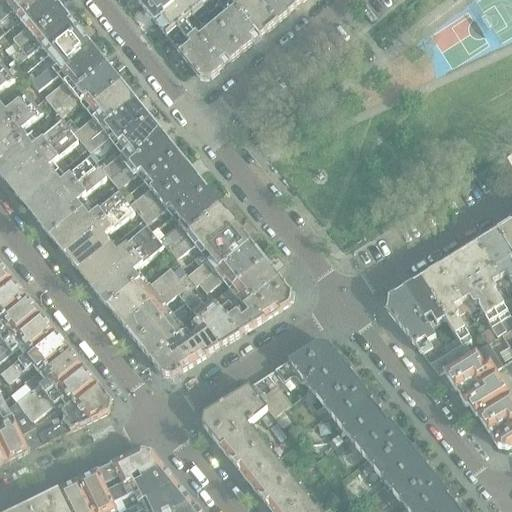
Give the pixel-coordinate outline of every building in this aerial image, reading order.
[(20,23),(48,0),(12,0),(0,10),(0,25),(10,17),(10,15),(14,16),(20,23)] [(0,0),(0,10),(12,0),(0,0)] [(10,58),(64,15),(51,0),(48,0),(20,23),(29,33),(24,33),(13,42),(16,45),(6,53),(10,58)] [(151,0),(134,0),(141,8),(151,0)] [(155,26),(188,0),(151,0),(141,8),(155,26)] [(193,18),(203,10),(205,12),(220,0),(188,0),(155,26),(166,40),(186,24),(193,18)] [(260,41),(227,0),(220,0),(205,12),(209,17),(220,8),(228,16),(217,26),(242,56),(260,41)] [(279,25),(258,0),(227,0),(260,41),(278,26),(277,26),(279,25)] [(296,10),(288,0),(258,0),(279,25),(288,17),(296,11),(295,11),(296,10)] [(288,0),(296,10),(309,0),(288,0)] [(48,58),(78,33),(64,15),(10,58),(18,68),(27,60),(38,53),(38,50),(42,51),(48,58)] [(242,56),(217,26),(206,34),(193,18),(186,24),(224,71),(242,56)] [(224,71),(186,24),(166,40),(194,75),(199,81),(210,82),(224,71)] [(39,94),(62,76),(92,50),(78,33),(48,58),(55,67),(32,85),(39,94)] [(68,83),(46,101),(54,111),(107,68),(92,50),(62,76),(68,83)] [(0,82),(9,75),(0,64),(0,82)] [(90,111),(121,86),(107,68),(54,111),(62,121),(84,103),(90,111)] [(0,95),(15,83),(9,75),(0,82),(0,95)] [(0,109),(0,138),(37,109),(46,102),(45,101),(39,94),(32,85),(30,83),(21,90),(13,96),(20,105),(6,116),(0,109)] [(82,147),(135,104),(121,86),(90,111),(96,119),(79,133),(73,138),(80,147),(81,146),(82,147)] [(119,146),(149,121),(135,104),(82,147),(90,156),(112,138),(119,146)] [(28,143),(22,135),(44,118),(37,109),(0,138),(0,167),(39,136),(38,135),(28,143)] [(110,182),(164,139),(149,121),(119,146),(125,155),(103,173),(110,182)] [(0,177),(9,188),(78,132),(72,126),(65,131),(63,128),(44,143),(39,136),(0,167),(0,177)] [(56,181),(49,172),(80,147),(73,138),(79,133),(78,132),(9,188),(23,207),(56,181)] [(147,182),(178,157),(164,139),(110,182),(119,192),(126,200),(129,198),(123,189),(141,174),(147,182)] [(139,218),(192,175),(178,157),(147,182),(154,190),(131,208),(139,218)] [(37,224),(99,173),(91,162),(61,187),(56,181),(23,207),(37,224)] [(106,182),(99,173),(37,224),(51,241),(83,214),(82,213),(96,203),(90,196),(106,182)] [(176,218),(207,192),(192,175),(139,218),(147,228),(170,210),(176,218)] [(168,253),(221,210),(207,192),(176,218),(183,226),(164,241),(160,244),(165,250),(168,253)] [(65,258),(127,208),(119,198),(89,222),(83,214),(51,241),(65,258)] [(111,248),(105,241),(135,217),(127,208),(65,258),(78,275),(111,248)] [(205,253),(236,228),(221,210),(168,253),(176,263),(199,245),(205,253)] [(511,225),(497,235),(511,259),(511,225)] [(196,290),(199,287),(250,246),(236,228),(205,253),(212,261),(188,280),(186,278),(179,283),(186,291),(188,289),(191,293),(196,289),(196,290)] [(92,292),(161,237),(157,233),(151,237),(147,232),(117,257),(111,248),(78,275),(92,292)] [(511,259),(497,235),(477,247),(499,283),(504,289),(510,286),(511,288),(511,259)] [(140,284),(134,276),(165,250),(160,244),(164,241),(161,237),(92,292),(107,310),(140,284)] [(229,292),(264,264),(250,246),(199,287),(207,297),(223,284),(229,292)] [(492,287),(499,283),(477,247),(438,272),(460,307),(468,302),(474,311),(482,312),(481,317),(490,330),(487,332),(494,343),(506,336),(499,325),(507,319),(498,304),(494,302),(497,294),(492,287)] [(230,322),(279,282),(264,264),(229,292),(230,292),(215,304),(230,322)] [(0,291),(12,282),(0,267),(0,291)] [(121,328),(178,282),(170,272),(146,292),(140,284),(107,310),(121,328)] [(452,312),(460,307),(438,272),(420,283),(445,325),(456,342),(460,349),(464,347),(467,351),(468,349),(471,347),(458,327),(455,326),(457,319),(452,312)] [(0,321),(26,300),(12,282),(0,291),(0,321)] [(172,316),(165,308),(178,297),(186,291),(179,283),(178,282),(121,328),(135,346),(172,316)] [(242,337),(289,308),(290,308),(291,297),(279,282),(230,322),(242,337)] [(445,325),(420,283),(402,294),(421,325),(423,324),(424,323),(430,320),(436,330),(445,325)] [(230,322),(215,304),(214,305),(211,302),(203,308),(191,293),(188,289),(186,291),(178,297),(191,314),(201,324),(209,335),(222,350),(242,337),(230,322)] [(435,340),(424,323),(423,324),(421,325),(402,294),(388,303),(387,313),(430,368),(447,358),(442,351),(441,351),(439,348),(440,348),(435,340)] [(0,350),(41,318),(26,300),(0,321),(0,327),(4,332),(0,334),(0,350)] [(150,364),(201,324),(191,314),(178,324),(172,316),(135,346),(150,364)] [(0,365),(19,350),(25,358),(54,334),(41,318),(0,350),(0,365)] [(201,324),(150,364),(162,379),(173,381),(207,359),(196,345),(209,335),(201,324)] [(487,332),(481,336),(488,347),(494,343),(487,332)] [(39,376),(68,352),(54,334),(25,358),(0,378),(8,387),(33,368),(39,376)] [(222,350),(209,335),(196,345),(207,359),(222,350)] [(456,342),(442,351),(447,358),(452,355),(460,349),(456,342)] [(310,392),(345,364),(340,357),(337,359),(328,348),(318,347),(267,379),(280,395),(288,390),(286,386),(293,380),(295,381),(300,386),(306,387),(310,392)] [(472,359),(467,351),(464,347),(460,349),(452,355),(447,358),(430,368),(439,378),(440,378),(444,375),(444,376),(472,359)] [(14,425),(83,370),(68,352),(39,376),(25,387),(32,395),(9,413),(12,420),(14,425)] [(511,396),(497,375),(490,364),(485,367),(478,355),(472,359),(444,376),(465,409),(468,407),(475,418),(477,417),(511,396)] [(330,416),(362,390),(348,374),(351,372),(345,364),(310,392),(330,416)] [(32,426),(61,403),(67,411),(96,386),(83,370),(14,425),(21,439),(36,432),(32,426)] [(30,455),(108,416),(111,405),(96,386),(67,411),(61,415),(67,422),(63,425),(60,426),(57,419),(56,418),(36,432),(21,439),(30,455)] [(220,451),(247,429),(267,413),(260,405),(261,399),(253,388),(204,419),(202,428),(220,451)] [(367,462),(399,437),(389,425),(392,422),(386,415),(382,418),(376,412),(381,408),(374,400),(372,403),(362,390),(330,416),(367,462)] [(511,450),(511,397),(511,396),(477,417),(498,451),(508,453),(511,450)] [(21,439),(14,425),(12,420),(4,424),(0,416),(0,444),(10,465),(30,455),(21,439)] [(236,470),(266,445),(261,437),(256,441),(247,429),(220,451),(236,470)] [(339,437),(328,445),(334,453),(344,444),(345,444),(339,437)] [(386,487),(421,459),(415,451),(413,454),(399,437),(367,462),(386,487)] [(0,469),(10,465),(0,444),(0,469)] [(344,444),(334,453),(339,459),(349,450),(344,444)] [(250,488),(277,466),(269,457),(274,454),(266,445),(236,470),(250,488)] [(122,489),(162,469),(152,456),(141,454),(98,475),(105,488),(119,481),(122,489)] [(439,486),(430,475),(424,468),(427,466),(421,459),(386,487),(406,511),(439,486)] [(264,506),(295,481),(289,473),(285,476),(277,466),(250,488),(264,506)] [(142,505),(177,488),(162,469),(122,489),(109,496),(115,508),(134,499),(138,507),(142,505)] [(117,511),(115,508),(109,496),(105,488),(98,475),(79,484),(92,511),(117,511)] [(269,511),(292,511),(305,502),(297,491),(301,488),(295,481),(264,506),(269,511)] [(92,511),(79,484),(58,494),(66,511),(92,511)] [(458,511),(457,511),(455,509),(452,506),(457,502),(451,495),(448,497),(439,486),(406,511),(464,511),(462,509),(458,511)] [(179,511),(192,506),(177,488),(142,505),(144,511),(179,511)] [(66,511),(58,494),(30,508),(31,511),(66,511)] [(320,511),(318,509),(314,511),(313,511),(305,502),(292,511),(320,511)]
